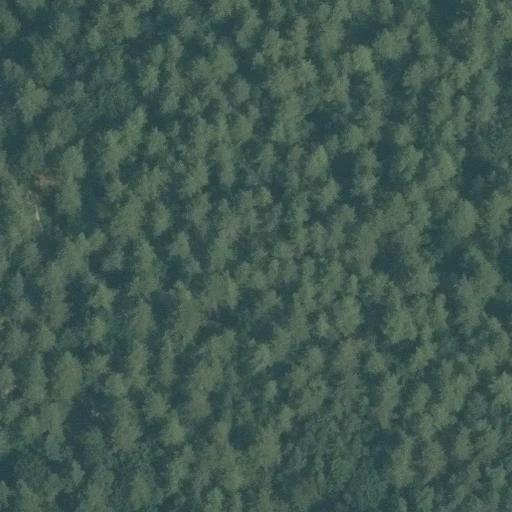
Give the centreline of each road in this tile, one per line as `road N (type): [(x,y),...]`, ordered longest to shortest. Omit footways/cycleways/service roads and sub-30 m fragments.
road 1 (track): [(0,110),(78,379)]
road 2 (track): [(78,379),(120,511)]
road 3 (track): [(511,474),(380,511)]
